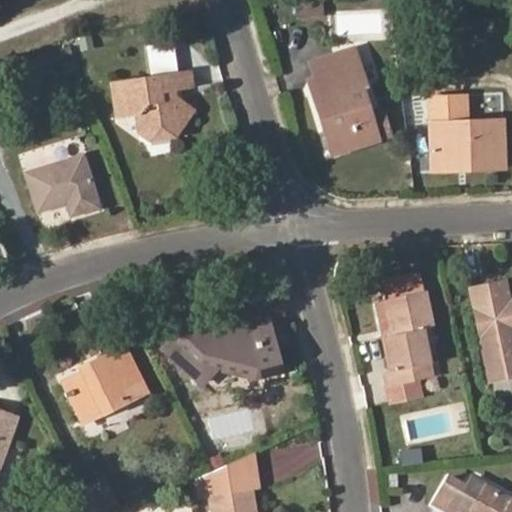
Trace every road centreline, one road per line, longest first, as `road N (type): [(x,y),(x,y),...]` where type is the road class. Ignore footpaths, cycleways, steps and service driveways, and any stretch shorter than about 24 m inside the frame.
road 1 (residential): [(0,304),(147,252),(297,228)]
road 2 (residential): [(297,228),(342,398),(358,511)]
road 3 (residential): [(228,0),(297,228)]
road 4 (residential): [(297,228),(511,216)]
